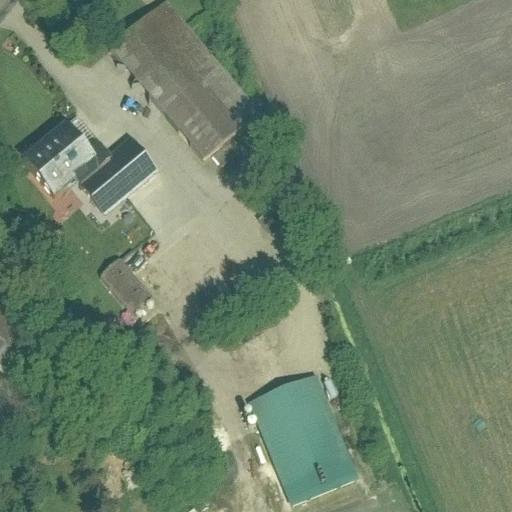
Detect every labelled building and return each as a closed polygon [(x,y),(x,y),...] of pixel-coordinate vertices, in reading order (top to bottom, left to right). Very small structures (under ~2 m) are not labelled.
[(204,153),(256,107),(162,2),(111,47),(204,153)] [(104,222),(157,177),(131,147),(108,166),(71,122),(17,168),(54,210),(77,191),(104,222)] [(46,269),(60,237),(51,233),(47,241),(35,236),(24,259),(46,269)] [(158,302),(123,260),(96,282),(130,324),(158,302)] [(0,358),(17,336),(0,321),(0,358)] [(356,477),(315,376),(247,403),(287,504),(356,477)]
